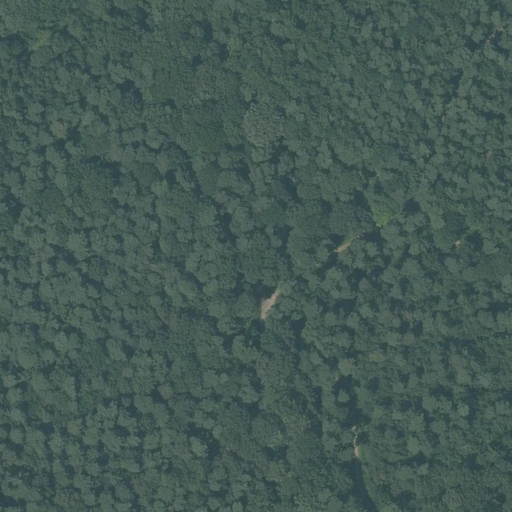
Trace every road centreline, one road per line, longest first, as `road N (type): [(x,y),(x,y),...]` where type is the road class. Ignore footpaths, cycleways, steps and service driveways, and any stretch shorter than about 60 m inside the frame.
road 1 (track): [(151,64),(180,71),(511,277)]
road 2 (track): [(266,298),(389,218),(417,188),(461,74),(511,23)]
road 3 (track): [(266,298),(156,138),(147,98),(151,64)]
road 4 (track): [(164,511),(257,409),(266,298)]
road 5 (track): [(266,298),(346,396),(355,474),(371,511)]
road 6 (unknown): [(148,77),(0,260)]
